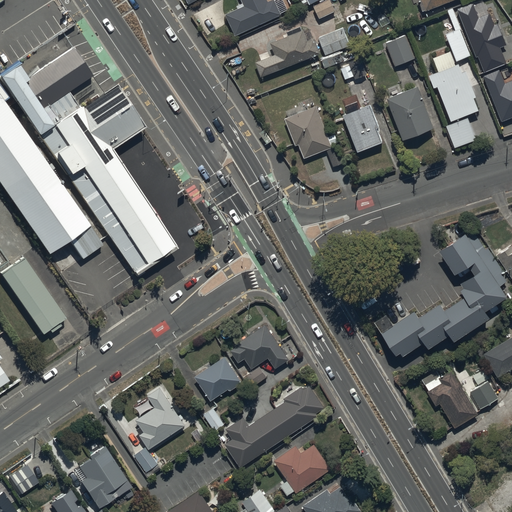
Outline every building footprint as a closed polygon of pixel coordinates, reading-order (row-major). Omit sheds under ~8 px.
[(238,7),(226,13),(236,34),(281,13),(274,0),(242,0),(243,1),(237,4),(238,7)] [(331,0),(322,0),(313,5),(319,17),(336,9),(331,0)] [(419,0),(424,10),(449,0),(419,0)] [(472,4),(457,10),(476,57),(478,56),(485,72),(506,63),(499,47),(506,44),(498,24),(495,26),(490,13),(478,18),(472,4)] [(318,37),(325,54),(351,44),(343,26),(318,37)] [(256,61),(261,75),(320,50),(314,36),(308,38),(304,28),(270,42),(275,53),(256,61)] [(406,34),(387,41),(396,65),(415,57),(406,34)] [(356,47),(336,55),(344,75),(365,66),(356,47)] [(20,64),(0,77),(40,135),(82,106),(73,92),(94,77),(74,48),(30,79),(20,64)] [(429,73),(429,74),(434,86),(437,85),(450,119),(479,108),(474,95),(477,95),(467,69),(463,70),(459,61),(429,73)] [(308,66),(292,72),(271,82),(275,92),(295,83),(298,90),(315,82),(308,66)] [(0,182),(50,255),(71,240),(84,258),(104,244),(0,94),(0,69),(1,69),(0,68),(0,182)] [(511,81),(505,84),(499,70),(483,76),(502,121),(511,117),(511,81)] [(417,84),(386,97),(404,138),(434,125),(417,84)] [(146,127),(118,85),(43,135),(137,275),(180,246),(178,244),(114,148),(140,131),(146,127)] [(370,103),(343,114),(358,150),(382,141),(376,126),(379,125),(370,103)] [(332,145),(316,105),(307,109),(306,104),(288,111),(289,114),(285,116),(294,140),(297,139),(303,156),(332,145)] [(468,115),(446,124),(455,146),(477,138),(468,115)] [(511,288),(473,228),(436,252),(462,293),(440,307),(432,293),(378,327),(397,356),(423,340),(426,345),(447,332),(451,337),(487,315),(482,307),(511,288)] [(511,242),(496,253),(511,277),(511,242)] [(65,317),(22,255),(0,270),(0,273),(41,333),(65,317)] [(282,348),(265,323),(235,343),(237,345),(231,349),(239,362),(245,358),(252,368),(268,357),(275,367),(289,358),(282,348)] [(511,334),(484,352),(498,376),(511,367),(511,334)] [(231,390),(242,382),(225,356),(213,363),(195,375),(211,399),(229,387),(231,390)] [(244,376),(251,387),(267,377),(260,366),(244,376)] [(479,411),(451,369),(442,375),(437,368),(421,378),(429,390),(428,391),(436,403),(438,402),(455,427),(479,411)] [(479,386),(470,391),(480,407),(498,396),(488,378),(490,377),(484,368),(473,375),(479,386)] [(310,384),(303,388),(301,385),(283,397),(285,400),(249,424),(244,416),(225,429),(230,436),(232,439),(224,444),(240,467),(319,415),(317,412),(325,407),(310,384)] [(137,418),(145,430),(140,434),(150,449),(155,445),(186,424),(168,397),(161,386),(147,395),(155,406),(137,418)] [(204,414),(215,430),(224,424),(213,408),(204,414)] [(279,466),(297,492),(332,469),(314,443),(301,452),(297,444),(274,459),(279,466)] [(78,465),(85,477),(80,480),(98,508),(131,486),(113,458),(106,447),(104,444),(87,455),(89,458),(78,465)] [(135,454),(147,472),(158,464),(146,446),(135,454)] [(494,494),(486,499),(493,511),(511,511),(511,463),(485,479),(494,494)] [(10,476),(21,493),(38,482),(26,465),(10,476)] [(341,485),(331,492),(327,487),(302,503),(308,511),(360,511),(364,510),(352,493),(348,495),(341,485)] [(242,501),(249,511),(271,511),(275,510),(260,488),(242,501)] [(85,511),(70,489),(50,502),(56,511),(85,511)] [(213,511),(199,490),(165,511),(213,511)] [(0,511),(16,511),(14,508),(3,492),(0,493),(0,511)]
